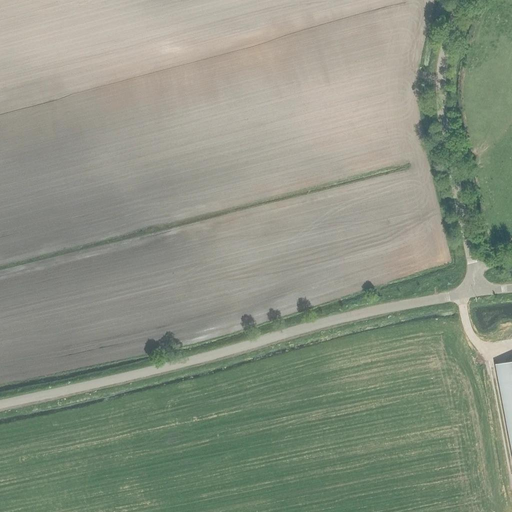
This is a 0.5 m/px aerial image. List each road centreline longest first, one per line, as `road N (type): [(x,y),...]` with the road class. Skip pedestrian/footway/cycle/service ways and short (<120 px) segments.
road 1 (tertiary): [(0,404),(476,291)]
road 2 (tertiary): [(473,271),(440,99),(447,35),(462,0)]
